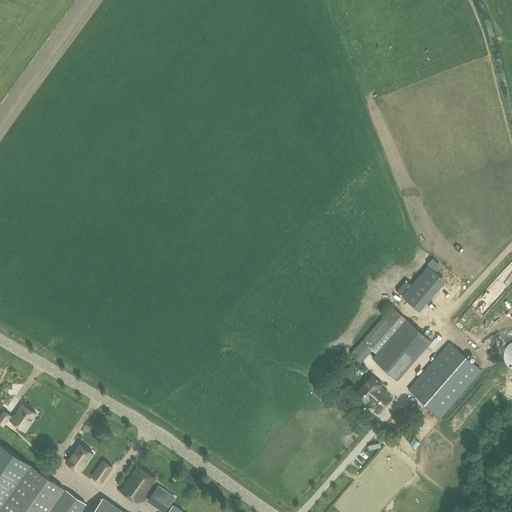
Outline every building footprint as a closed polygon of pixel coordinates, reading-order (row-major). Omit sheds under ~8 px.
[(511,263),(493,281),(499,288),(511,275),(511,263)] [(406,300),(422,314),(443,290),(427,276),(406,300)] [(372,348),(377,353),(407,318),(393,306),(362,340),(372,348)] [(372,358),(397,380),(431,340),(407,318),(377,353),(372,358)] [(408,389),(440,418),(482,370),(450,342),(408,389)] [(355,394),(365,403),(367,401),(379,412),(391,398),(386,394),(387,392),(380,386),(382,384),(372,375),(355,394)] [(0,415),(0,421),(4,424),(8,419),(24,430),(36,413),(23,404),(13,417),(4,410),(0,415)] [(0,511),(47,511),(64,489),(30,466),(0,443),(0,511)] [(66,461),(80,471),(93,453),(79,443),(66,461)] [(102,459),(91,476),(100,483),(112,466),(102,459)] [(120,489),(139,502),(156,478),(138,465),(120,489)] [(183,477),(180,485),(188,489),(192,482),(183,477)] [(158,486),(148,500),(165,511),(175,498),(158,486)] [(51,511),(80,511),(86,504),(66,491),(51,511)] [(92,511),(182,511),(173,505),(168,511),(123,511),(103,497),(92,511)]
